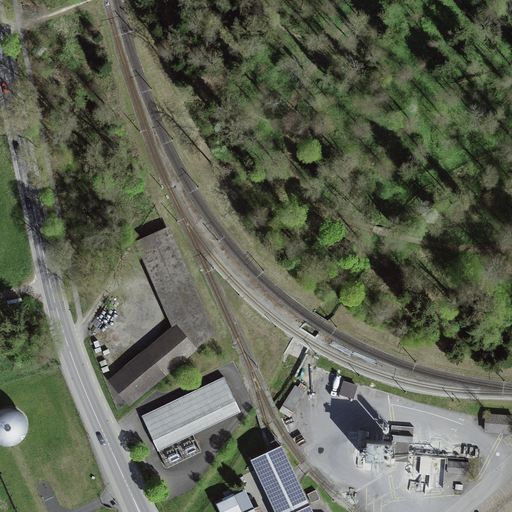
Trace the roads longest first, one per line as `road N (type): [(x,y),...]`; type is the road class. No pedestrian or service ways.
road 1 (secondary): [(0,40),(48,280),(68,347),(140,511)]
road 2 (track): [(511,243),(411,242),(350,223),(298,192),(283,136),(288,111),(300,81),(369,0)]
road 3 (unknown): [(395,511),(327,463),(330,428),(353,414),(416,414),(458,427),(488,446),(508,475)]
